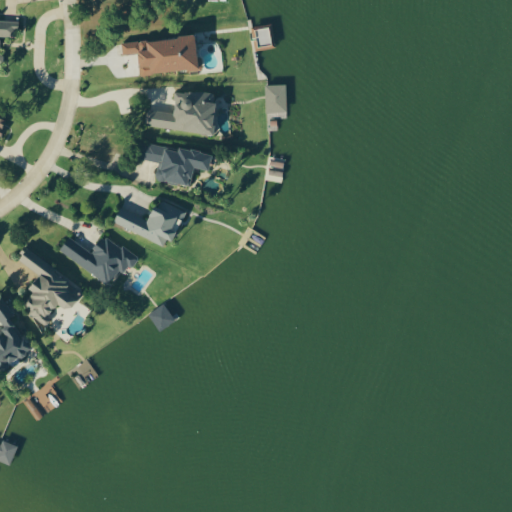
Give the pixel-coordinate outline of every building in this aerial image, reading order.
[(0,65),(2,65),(2,53),(0,52),(0,34),(18,35),(19,20),(0,19),(0,65)] [(121,42),(122,55),(138,53),(139,74),(199,69),(197,36),(121,42)] [(285,84),(265,85),(266,112),(286,112),(285,84)] [(212,134),(217,95),(176,89),(173,112),(147,109),(145,125),(212,134)] [(0,114),(0,136),(8,117),(0,114)] [(189,186),(193,167),(209,170),(212,154),(179,147),(178,149),(143,142),(139,158),(160,162),(156,179),(189,186)] [(120,208),(113,223),(164,245),(167,238),(172,241),(186,211),(158,199),(149,221),(120,208)] [(58,252),(109,284),(118,270),(123,273),(129,265),(133,267),(139,258),(102,234),(91,252),(68,237),(58,252)] [(39,274),(29,290),(31,291),(21,307),(46,323),(58,303),(70,310),(84,288),(25,251),(18,261),(39,274)] [(0,297),(0,324),(2,328),(0,328),(0,370),(30,350),(9,318),(14,315),(1,297),(0,297)] [(175,321),(164,303),(148,314),(159,331),(175,321)]
